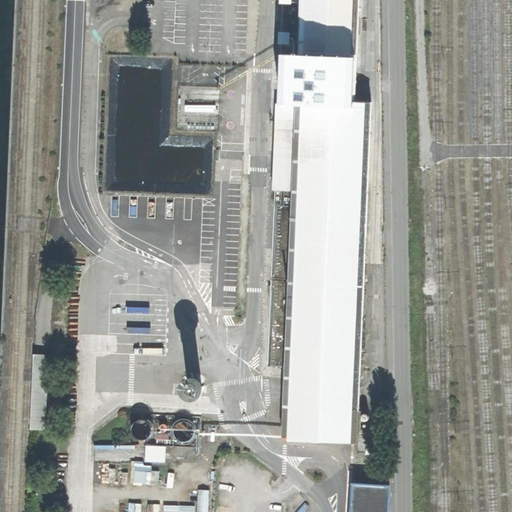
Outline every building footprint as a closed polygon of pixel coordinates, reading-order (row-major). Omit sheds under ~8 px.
[(283,0),(271,315),(362,319),(371,103),(364,102),(355,102),(359,0),(283,0)] [(282,439),(357,442),(362,319),(271,315),(268,366),(285,366),(282,439)] [(48,353),(33,353),(30,428),(45,429),(48,353)] [(193,391),(197,391),(201,389),(202,386),(203,381),(201,378),(197,376),(193,376),(190,378),(188,381),(188,385),(190,389),(193,391)] [(202,448),(203,416),(126,413),(125,445),(148,446),(147,463),(167,463),(167,447),(202,448)] [(377,445),(373,445),(366,445),(365,455),(377,455),(377,445)] [(133,481),(149,484),(152,467),(136,463),(133,481)] [(388,511),(389,484),(353,482),(351,511),(388,511)] [(197,490),(198,511),(210,511),(210,489),(197,490)]
